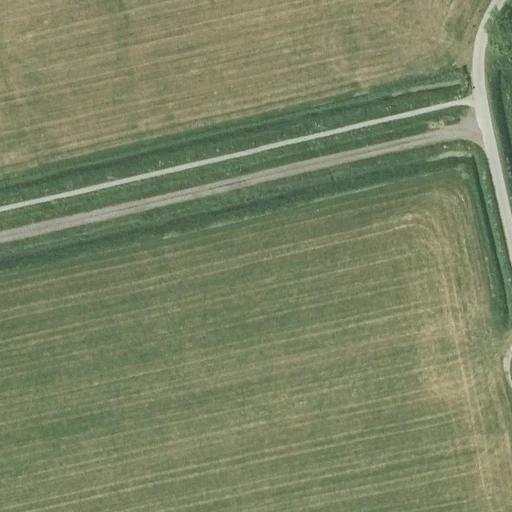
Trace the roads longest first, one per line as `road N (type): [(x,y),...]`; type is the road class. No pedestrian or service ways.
road 1 (track): [(0,235),(485,125)]
road 2 (unclassified): [(511,237),(479,98),(479,49),(499,0)]
